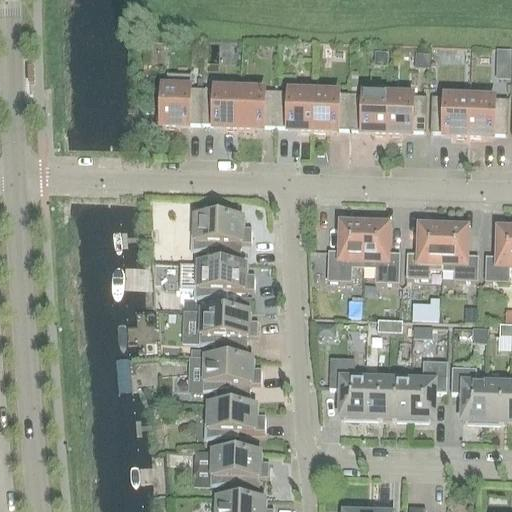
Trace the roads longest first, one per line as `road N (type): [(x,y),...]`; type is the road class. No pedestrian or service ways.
road 1 (tertiary): [(14,177),(38,511)]
road 2 (residential): [(306,461),(285,185)]
road 3 (residential): [(285,185),(14,177)]
road 4 (residential): [(511,192),(285,185)]
road 5 (residential): [(511,469),(306,461)]
road 6 (tertiary): [(9,0),(14,177)]
